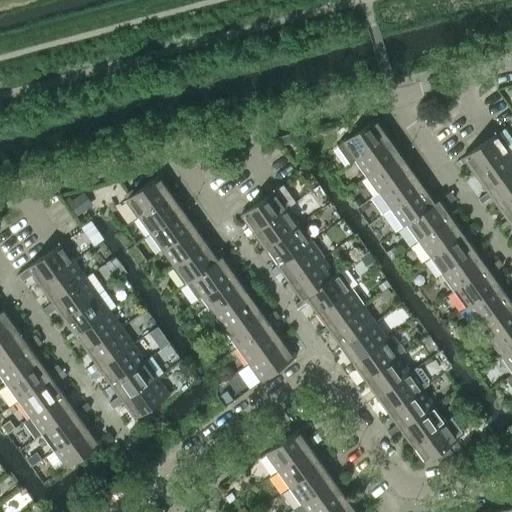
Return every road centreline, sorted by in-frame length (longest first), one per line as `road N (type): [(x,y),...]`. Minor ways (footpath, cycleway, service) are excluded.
road 1 (residential): [(121,511),(317,371),(407,492),(511,465)]
road 2 (residential): [(390,95),(177,149)]
road 3 (residential): [(511,264),(390,95)]
road 4 (residential): [(177,149),(0,199)]
road 5 (residential): [(511,66),(390,95)]
